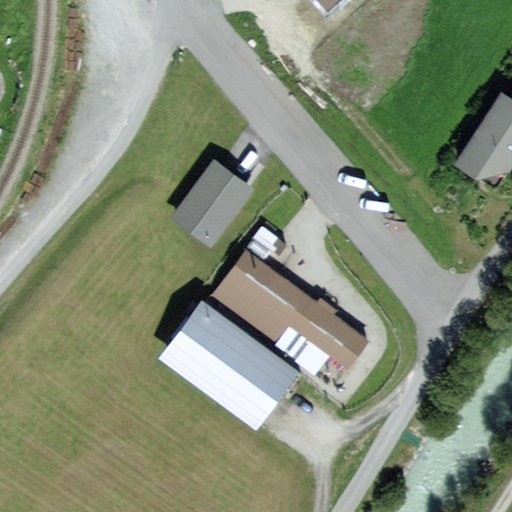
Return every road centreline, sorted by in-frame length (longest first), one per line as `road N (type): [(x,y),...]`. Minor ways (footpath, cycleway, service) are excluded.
road 1 (unclassified): [(511,229),(339,511)]
road 2 (unclassified): [(0,282),(110,154),(173,12)]
